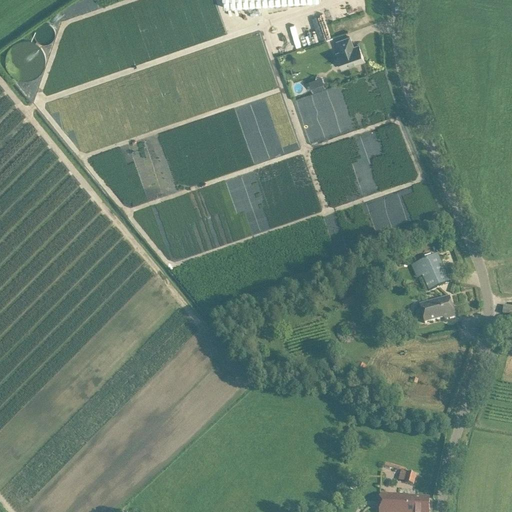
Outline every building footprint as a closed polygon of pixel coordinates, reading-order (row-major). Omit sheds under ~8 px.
[(342,68),(364,61),(359,45),(352,47),(351,44),(352,43),(350,37),(337,41),(341,51),(337,53),(342,68)] [(449,281),(438,255),(418,264),(429,290),(449,281)] [(455,317),(450,298),(420,306),(425,323),(445,318),(445,320),(455,317)] [(511,307),(504,306),(503,314),(511,315),(511,322),(504,321),(502,336),(511,336),(511,307)] [(364,376),(367,367),(357,363),(354,373),(364,376)] [(408,472),(405,482),(414,485),(417,475),(408,472)] [(428,511),(429,498),(429,497),(408,496),(408,495),(381,494),(380,511),(428,511)]
